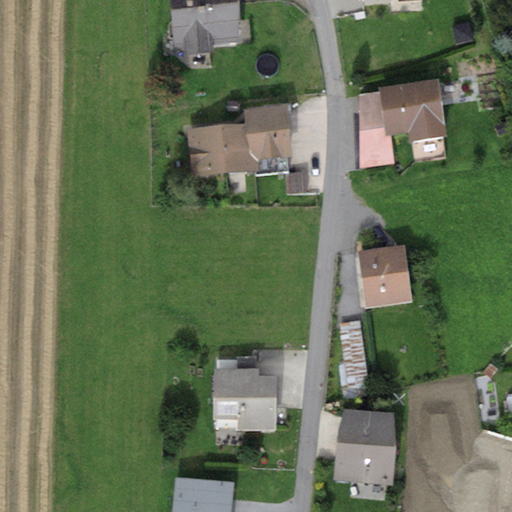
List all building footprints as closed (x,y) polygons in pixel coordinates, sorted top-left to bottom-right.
[(236,20),(234,0),(174,0),(176,16),(173,20),(176,24),(178,46),(185,45),(187,50),(210,48),(211,42),(235,41),(236,20)] [(443,137),(436,85),(375,93),(378,112),(384,112),(386,127),(387,134),(411,130),(412,141),(443,137)] [(378,112),(375,93),(359,95),(360,130),(386,127),(384,112),(378,112)] [(288,166),(284,111),(248,114),(250,129),(192,134),(195,174),(288,166)] [(401,250),(362,256),(368,305),(408,300),(401,250)] [(365,382),(357,322),(343,325),(351,385),(365,382)] [(256,360),(218,359),(217,418),(240,419),(240,429),(273,429),(274,392),(255,392),(256,360)] [(484,371),(490,376),(497,369),(491,363),(484,371)] [(389,419),(354,416),(352,431),(343,431),(339,476),(350,477),(352,481),(364,482),(366,478),(389,481),(393,451),(389,419)] [(228,511),(231,487),(179,482),(176,511),(228,511)]
